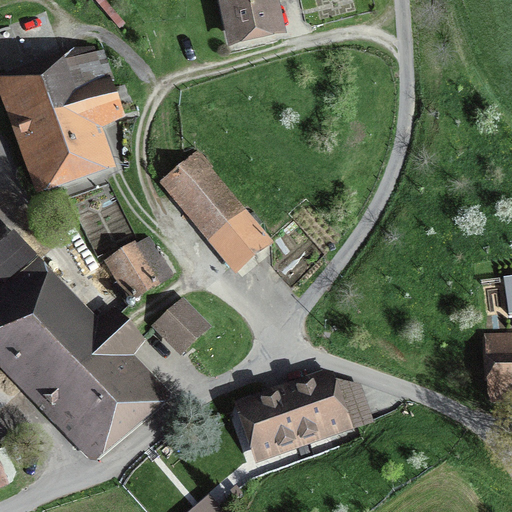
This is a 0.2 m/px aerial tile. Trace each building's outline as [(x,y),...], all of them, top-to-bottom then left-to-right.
[(228,0),(238,39),(273,31),(267,4),(273,2),(272,0),(228,0)] [(123,113),(103,54),(10,86),(44,181),(99,161),(87,127),(123,113)] [(474,166),(501,158),(497,144),(471,151),(474,166)] [(196,165),(171,185),(235,263),(259,243),(196,165)] [(171,274),(149,240),(111,264),(133,298),(171,274)] [(97,339),(39,279),(0,315),(0,347),(95,446),(153,398),(120,363),(158,326),(157,325),(134,300),(97,339)] [(157,325),(158,326),(182,350),(203,330),(179,304),(157,325)] [(486,381),(491,381),(491,403),(511,402),(511,336),(484,338),(486,381)] [(243,409),(260,455),(342,426),(326,380),(243,409)]
